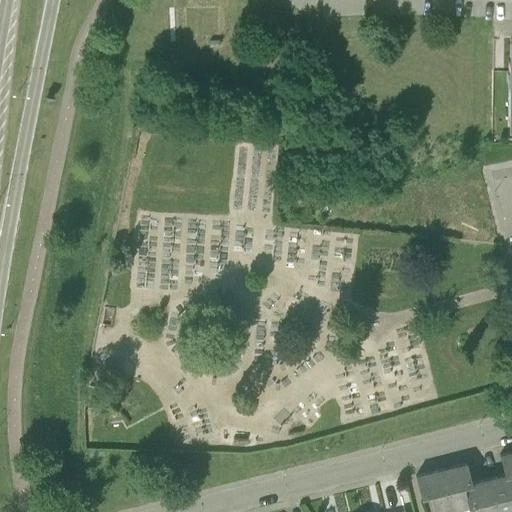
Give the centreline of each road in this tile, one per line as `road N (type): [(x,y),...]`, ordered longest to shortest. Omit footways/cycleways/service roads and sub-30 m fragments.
road 1 (residential): [(193,511),(511,428)]
road 2 (secondary): [(0,282),(53,0)]
